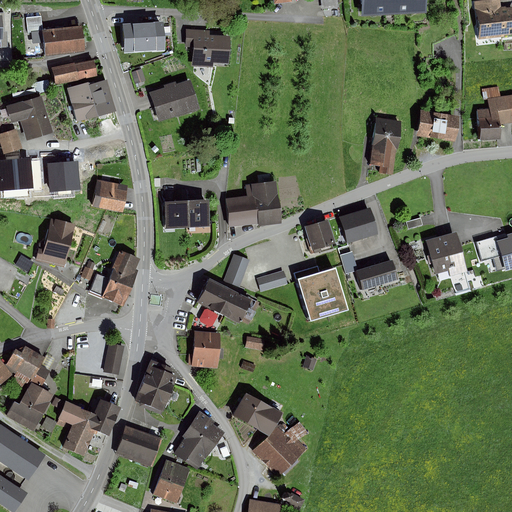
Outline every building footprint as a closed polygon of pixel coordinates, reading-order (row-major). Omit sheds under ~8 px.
[(337,0),(320,0),(322,8),(338,7),(337,0)] [(423,0),(363,0),(364,16),(424,14),(423,0)] [(499,0),(475,3),(479,40),(511,36),(511,8),(500,9),(499,0)] [(41,17),(26,18),(27,32),(31,31),(43,30),(41,17)] [(164,22),(123,24),(125,53),(165,51),(164,22)] [(43,30),(31,31),(32,43),(44,42),(45,55),(84,51),(81,26),(43,30)] [(210,31),(186,29),(185,47),(194,47),(193,67),(212,68),(212,63),(228,64),(230,37),(209,36),(210,31)] [(74,63),(51,68),(55,85),(98,76),(94,60),(75,65),(74,63)] [(141,70),(132,73),(136,84),(145,81),(141,70)] [(107,80),(89,85),(97,116),(116,111),(107,80)] [(164,88),(149,93),(159,122),(199,109),(190,80),(176,84),(175,81),(163,85),(164,88)] [(88,83),(68,88),(77,122),(97,116),(89,85),(88,83)] [(489,109),(478,110),(480,140),(501,139),(501,124),(511,122),(511,95),(501,97),(499,87),(482,89),(484,100),(487,99),(489,109)] [(41,96),(6,106),(11,122),(21,120),(26,140),(52,133),(41,96)] [(456,116),(420,110),(416,136),(452,141),(456,116)] [(401,122),(376,118),(368,164),(381,166),(380,173),(393,175),(401,122)] [(15,131),(0,135),(0,142),(4,155),(21,149),(15,131)] [(30,158),(0,160),(0,190),(32,188),(30,158)] [(78,162),(47,164),(50,193),(81,190),(78,162)] [(127,188),(96,181),(91,206),(122,212),(127,188)] [(247,196),(226,199),(229,227),(280,221),(275,182),(246,185),(247,196)] [(209,200),(188,201),(189,228),(210,227),(209,200)] [(189,228),(188,201),(165,202),(166,229),(189,228)] [(371,209),(339,218),(346,242),(378,233),(371,209)] [(421,221),(420,218),(406,222),(408,229),(422,225),(421,221)] [(75,225),(51,219),(43,250),(38,248),(35,261),(64,268),(75,225)] [(326,222),(304,229),(312,254),(334,247),(326,222)] [(457,232),(425,241),(429,255),(427,256),(429,264),(433,263),(436,275),(447,272),(448,272),(454,295),(471,290),(466,273),(469,273),(457,232)] [(508,238),(497,241),(502,256),(506,271),(511,269),(511,233),(507,235),(508,238)] [(502,256),(497,241),(496,237),(477,242),(482,261),(502,256)] [(139,259),(120,251),(108,278),(95,272),(87,292),(122,306),(137,270),(134,269),(139,259)] [(352,252),(340,255),(346,273),(358,269),(352,252)] [(20,254),(14,265),(27,272),(34,262),(20,254)] [(248,260),(233,254),(223,281),(239,286),(248,260)] [(392,260),(355,271),(361,289),(398,277),(392,260)] [(85,266),(81,276),(89,279),(95,264),(88,261),(86,267),(85,266)] [(345,311),(333,268),(319,272),(318,266),(293,273),(307,322),(345,311)] [(283,271),(256,279),(260,292),(287,284),(283,271)] [(260,304),(210,279),(198,303),(239,324),(240,320),(250,325),(260,304)] [(57,286),(54,291),(62,296),(65,291),(57,286)] [(218,333),(193,331),(191,354),(189,353),(188,366),(215,369),(218,333)] [(264,340),(247,338),(245,348),(263,350),(264,340)] [(123,346),(108,343),(103,371),(118,374),(123,346)] [(41,366),(45,358),(26,346),(22,353),(16,349),(5,367),(11,375),(13,373),(16,374),(14,376),(22,388),(25,382),(31,383),(41,366)] [(45,358),(41,366),(48,370),(55,357),(48,354),(45,358)] [(306,356),(303,367),(312,370),(316,359),(306,356)] [(0,360),(0,383),(11,375),(5,367),(0,360)] [(170,369),(151,361),(136,401),(139,403),(138,406),(160,414),(174,377),(167,375),(170,369)] [(243,361),(241,367),(252,372),(255,366),(243,361)] [(31,383),(20,401),(42,414),(53,395),(40,388),(50,371),(48,370),(41,366),(31,383)] [(281,412),(246,392),(233,415),(267,435),(281,412)] [(55,398),(51,405),(58,408),(62,401),(55,398)] [(93,413),(65,401),(57,419),(58,419),(56,424),(63,427),(66,422),(72,425),(63,447),(82,455),(93,430),(106,436),(118,408),(99,400),(93,413)] [(18,404),(13,402),(5,416),(32,431),(42,414),(20,401),(18,404)] [(212,422),(198,412),(182,436),(185,438),(173,455),(196,471),(203,460),(205,461),(224,434),(210,424),(212,422)] [(46,417),(41,427),(51,432),(56,422),(46,417)] [(278,426),(253,451),(279,477),(307,449),(298,440),(307,433),(299,423),(285,433),(278,426)] [(43,455),(0,425),(0,461),(26,480),(43,455)] [(160,439),(128,428),(119,454),(151,467),(160,439)] [(189,470),(166,462),(154,495),(176,503),(189,470)] [(24,492),(0,475),(0,501),(12,510),(24,492)] [(138,483),(130,481),(128,486),(137,489),(138,483)] [(305,500),(292,493),(291,495),(286,492),(283,499),(288,502),(287,504),(300,510),(305,500)] [(280,511),(282,505),(250,499),(247,511),(280,511)]
